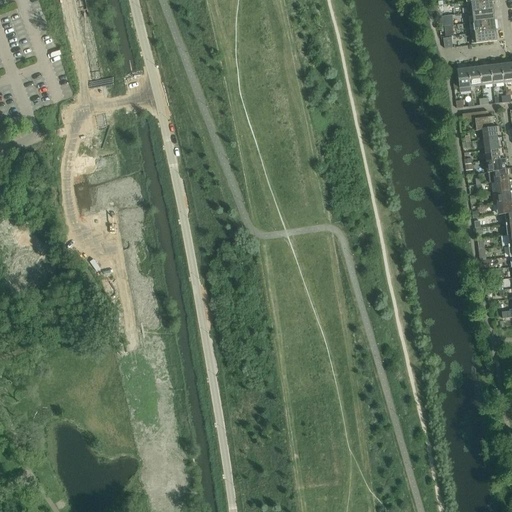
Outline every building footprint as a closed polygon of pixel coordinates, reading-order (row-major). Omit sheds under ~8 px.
[(493,0),(467,3),(469,14),(494,11),(493,0)] [(494,11),(469,14),(470,24),(475,24),(496,21),(494,11)] [(496,21),(475,24),(476,34),(497,31),(496,21)] [(497,31),(476,34),(478,44),(495,42),(496,42),(497,42),(497,41),(499,41),(497,31)] [(511,63),(501,65),(504,84),(511,82),(511,63)] [(501,65),(491,67),(493,85),(504,84),(501,65)] [(491,67),(479,68),(481,86),(493,85),(491,67)] [(479,68),(468,69),(471,88),(481,86),(479,68)] [(471,88),(468,69),(457,71),(459,89),(471,88)] [(494,129),(494,128),(493,120),(495,120),(494,117),(489,118),(488,112),(462,115),(463,122),(475,120),(476,131),(482,131),(482,130),(494,129)] [(500,127),(494,128),(494,129),(482,130),(482,131),(483,141),(503,138),(503,136),(501,136),(500,127)] [(503,138),(483,141),(485,152),(503,149),(502,141),(503,141),(503,138)] [(504,158),(503,149),(485,152),(486,162),(506,160),(505,157),(504,158)] [(506,160),(486,162),(487,173),(493,173),(493,172),(505,171),(505,170),(504,162),(506,162),(506,160)] [(493,173),(494,183),(511,180),(511,176),(511,169),(505,170),(505,171),(493,172),(493,173)] [(511,180),(494,183),(496,194),(511,191),(511,180)] [(511,191),(496,194),(497,205),(511,202),(511,191)] [(511,202),(497,205),(498,216),(504,215),(504,214),(511,213),(511,202)] [(491,273),(483,274),(484,282),(492,281),(491,273)] [(511,311),(502,313),(502,319),(511,318),(511,311)]
